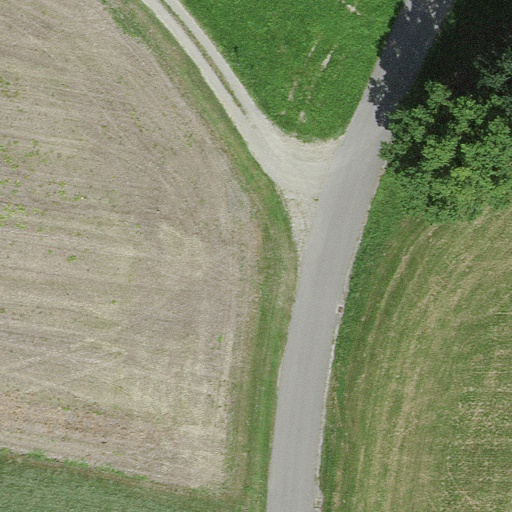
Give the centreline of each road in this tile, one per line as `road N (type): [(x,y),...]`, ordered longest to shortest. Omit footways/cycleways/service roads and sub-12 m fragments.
road 1 (unclassified): [(431,0),(332,221),(293,511)]
road 2 (track): [(332,221),(165,0)]
